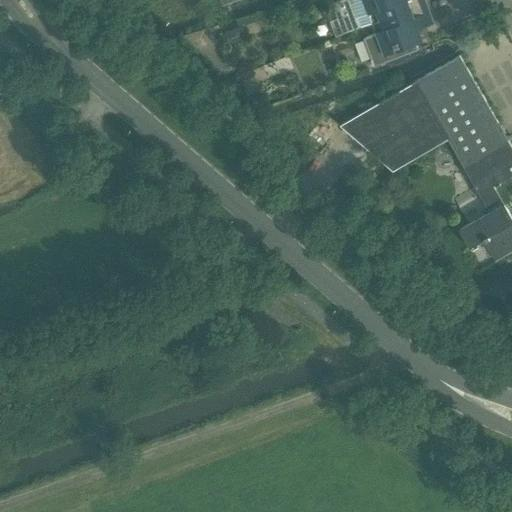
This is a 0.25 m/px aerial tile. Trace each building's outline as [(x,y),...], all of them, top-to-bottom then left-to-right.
[(348,0),(359,28),(372,23),(425,3),(424,0),(348,0)] [(376,34),(363,39),(374,67),(418,50),(416,43),(422,40),(418,29),(417,28),(419,23),(425,26),(433,23),(425,3),(372,23),(376,34)] [(338,21),(330,24),(335,37),(340,35),(343,34),(338,21)] [(242,27),(225,33),(230,44),(246,39),(242,27)] [(511,217),(492,183),(501,178),(503,181),(511,175),(511,147),(459,56),(370,108),(366,102),(356,107),(360,113),(340,125),(393,171),(448,139),(490,212),(459,230),(470,248),(483,240),(495,260),(511,250),(511,248),(511,246),(511,245),(511,217)] [(254,74),(242,79),(248,94),(259,90),(254,74)]
